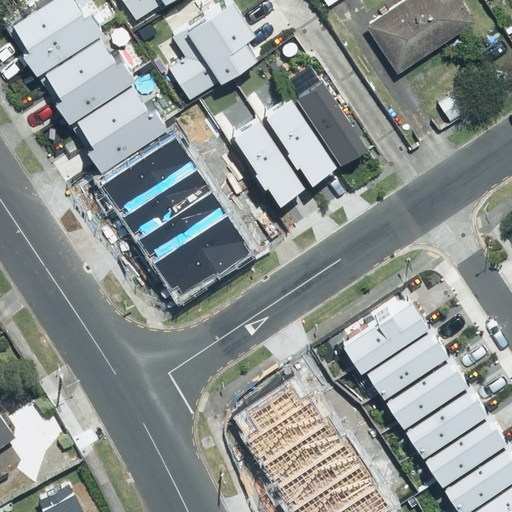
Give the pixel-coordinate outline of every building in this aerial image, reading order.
[(23,38),(37,59),(101,19),(88,0),(84,0),(82,2),(80,0),(32,0),(14,12),(28,34),(23,38)] [(129,0),(136,9),(148,0),(129,0)] [(167,57),(189,88),(255,42),(244,27),(255,20),(241,0),(211,0),(173,27),(185,45),(167,57)] [(469,0),(389,0),(365,17),(398,65),(477,10),(469,0)] [(54,85),(68,106),(131,66),(118,45),(113,49),(98,25),(45,59),(59,81),(54,85)] [(318,69),(297,83),(342,146),(362,132),(318,69)] [(86,133),(100,155),(164,114),(151,94),(145,97),(130,73),(77,107),(91,129),(86,133)] [(288,83),(266,98),(313,166),(335,150),(288,83)] [(256,101),(231,118),(279,187),(304,170),(256,101)] [(252,258),(173,132),(96,180),(175,306),(252,258)] [(404,286),(342,329),(359,354),(422,311),(404,286)] [(427,313),(365,356),(383,382),(445,339),(427,313)] [(447,343),(385,386),(402,411),(464,368),(447,343)] [(465,373),(405,415),(422,440),(483,398),(465,373)] [(483,403),(424,444),(441,468),(500,427),(483,403)] [(0,442),(17,430),(0,407),(0,442)] [(366,413),(305,407),(297,495),(358,501),(366,413)] [(511,443),(503,431),(443,473),(461,499),(511,463),(511,443)] [(511,511),(511,468),(459,505),(464,511),(511,511)] [(44,510),(41,511),(88,511),(68,479),(37,499),(44,510)]
